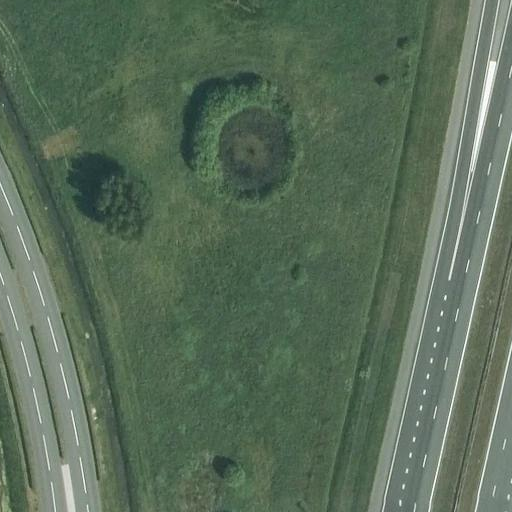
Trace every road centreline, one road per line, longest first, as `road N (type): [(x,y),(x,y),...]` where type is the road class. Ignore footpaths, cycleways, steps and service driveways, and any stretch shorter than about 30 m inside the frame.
road 1 (tertiary): [(86,511),(56,341),(0,192)]
road 2 (motorway): [(492,0),(460,299)]
road 3 (tertiary): [(0,266),(54,511)]
road 4 (motorway): [(511,66),(460,299)]
road 5 (motorway): [(460,299),(413,511)]
